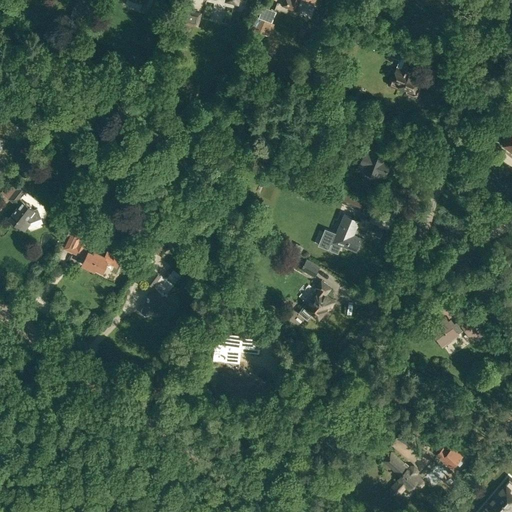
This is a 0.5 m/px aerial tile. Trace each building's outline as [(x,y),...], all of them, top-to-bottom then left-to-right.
[(83,22),(91,0),(78,0),(71,18),(83,22)] [(283,0),(281,6),(295,11),(299,0),(309,0),(315,2),(315,0),(283,0)] [(247,38),(254,40),(256,35),(263,38),(265,34),(270,36),(275,24),(270,22),(275,11),(264,6),(260,16),(255,14),(250,27),(251,28),(247,38)] [(292,16),(302,23),(309,13),(299,6),(292,16)] [(181,22),(199,27),(202,12),(185,8),(181,22)] [(135,17),(150,21),(152,14),(136,10),(135,17)] [(298,34),(304,37),(307,30),(301,28),(298,34)] [(399,61),(406,46),(405,46),(374,44),(374,51),(399,61)] [(414,59),(412,58),(409,57),(408,56),(407,57),(406,58),(401,71),(396,69),(393,77),(392,77),(389,84),(390,85),(398,88),(412,94),(414,94),(415,93),(416,92),(422,79),(412,75),(411,77),(408,75),(412,64),(414,59)] [(320,130),(326,137),(336,129),(330,122),(320,130)] [(511,129),(501,142),(511,150),(511,129)] [(358,169),(378,177),(380,174),(386,176),(388,171),(391,163),(384,160),(386,153),(381,151),(384,142),(370,137),(358,169)] [(0,170),(0,172),(13,181),(17,175),(2,166),(0,170)] [(349,206),(361,211),(364,202),(353,197),(338,191),(329,187),(328,189),(317,185),(313,193),(325,198),(326,196),(349,206)] [(9,218),(23,229),(25,227),(26,228),(28,224),(29,222),(30,222),(42,218),(38,208),(33,210),(18,198),(24,191),(18,187),(9,198),(18,205),(9,218)] [(344,214),(336,234),(325,229),(318,247),(337,255),(341,245),(356,251),(361,238),(353,235),(359,220),(344,214)] [(234,233),(245,236),(247,227),(236,224),(234,233)] [(162,235),(168,239),(169,239),(174,232),(167,227),(162,235)] [(79,234),(72,231),(69,236),(76,239),(79,234)] [(96,267),(102,271),(107,260),(116,265),(120,257),(106,250),(103,255),(93,250),(92,252),(86,249),(86,250),(84,249),(86,244),(79,241),(74,252),(85,257),(82,264),(94,270),(96,267)] [(270,252),(277,256),(280,249),(274,245),(270,252)] [(279,264),(293,271),(300,256),(287,249),(279,264)] [(300,270),(314,277),(320,267),(306,259),(304,262),(300,270)] [(146,282),(153,287),(162,276),(154,270),(146,282)] [(317,292),(308,303),(307,302),(298,312),(307,320),(313,312),(320,317),(328,308),(329,309),(335,301),(326,294),(331,288),(322,280),(314,290),(317,292)] [(157,309),(169,318),(179,305),(167,296),(168,296),(156,287),(142,305),(144,306),(141,309),(142,313),(145,316),(149,315),(151,312),(154,314),(157,309)] [(430,327),(442,345),(457,334),(465,328),(473,341),(487,331),(472,309),(458,319),(459,320),(451,326),(445,317),(430,327)] [(213,360),(240,363),(240,359),(242,347),(254,349),(256,335),(242,333),(242,336),(216,333),(213,360)] [(439,457),(452,469),(464,457),(453,447),(448,451),(444,447),(436,455),(439,457)] [(391,488),(398,494),(407,485),(410,488),(414,483),(418,487),(421,487),(425,484),(425,482),(420,477),(421,475),(418,472),(418,468),(414,465),(409,466),(393,451),(385,459),(402,475),(399,477),(400,478),(391,488)] [(511,490),(503,483),(478,511),(507,511),(511,506),(511,490)]
